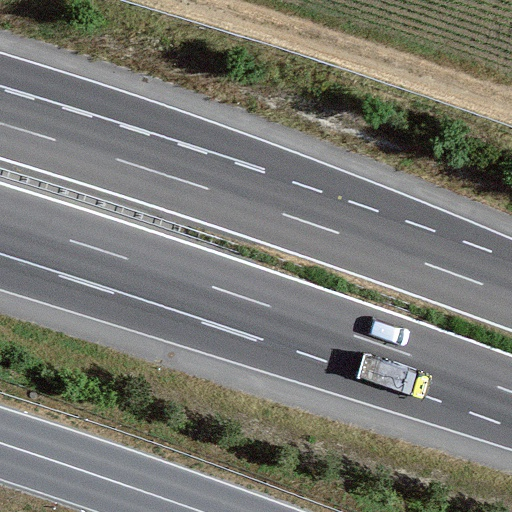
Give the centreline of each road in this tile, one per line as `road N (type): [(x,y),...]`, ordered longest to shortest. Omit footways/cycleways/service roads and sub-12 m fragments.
road 1 (motorway): [(0,219),(511,392)]
road 2 (motorway): [(511,295),(0,123)]
road 3 (track): [(511,97),(195,0)]
road 4 (secondary): [(0,443),(199,511)]
